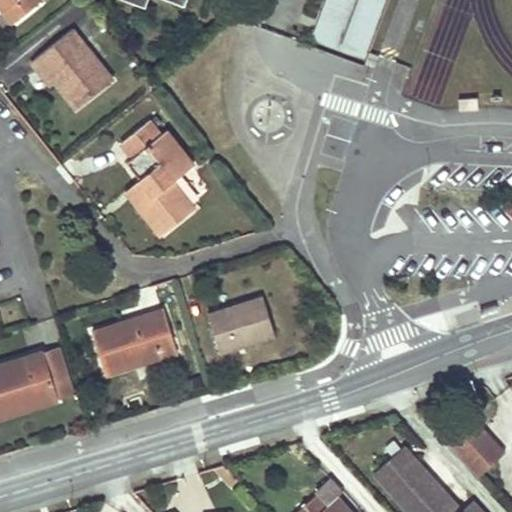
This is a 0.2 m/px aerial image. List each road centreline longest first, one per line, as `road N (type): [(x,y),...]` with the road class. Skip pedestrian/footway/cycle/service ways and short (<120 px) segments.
road 1 (residential): [(511,330),(344,395),(0,497)]
road 2 (residential): [(0,141),(28,150),(125,261),(181,263)]
